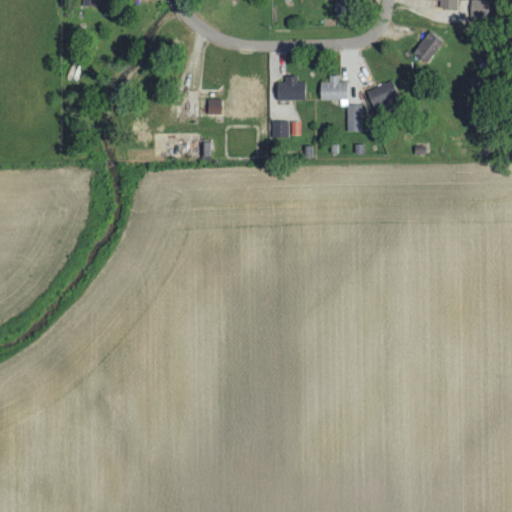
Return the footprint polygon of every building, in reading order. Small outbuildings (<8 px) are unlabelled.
[(82,0),(82,8),(110,8),(109,0),(82,0)] [(351,0),(335,0),(336,10),(352,9),(351,0)] [(439,0),(439,8),(457,9),(457,0),(439,0)] [(488,1),(470,1),(469,18),(488,18),(488,1)] [(427,62),(444,41),(429,30),(413,50),(427,62)] [(347,102),(348,82),(338,81),(338,75),(328,75),(328,82),(320,82),(319,101),(347,102)] [(276,83),(277,100),(306,99),(306,82),(297,82),(297,76),(284,76),(284,82),(276,83)] [(374,112),(401,100),(392,79),(365,92),(374,112)] [(362,104),(346,105),(346,131),(362,131),(362,104)] [(288,141),(289,121),(272,121),(271,140),(288,141)] [(211,142),(201,142),(201,159),(211,159),(211,142)]
